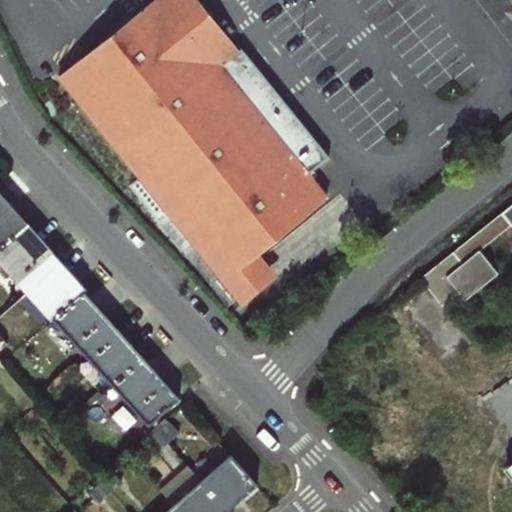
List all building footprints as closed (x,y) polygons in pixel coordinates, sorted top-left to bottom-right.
[(215,64),(162,0),(148,0),(56,76),(239,301),(264,281),(245,258),(254,251),(322,196),(304,174),(324,157),(236,47),(234,49),(215,64)] [(234,49),(193,0),(162,0),(215,64),(234,49)] [(0,248),(24,227),(0,199),(0,248)] [(456,291),(462,299),(478,287),(458,262),(465,255),(481,243),(489,237),(509,262),(511,259),(511,208),(438,268),(436,267),(420,280),(440,304),(456,291)] [(44,279),(34,268),(48,254),(24,227),(0,248),(0,260),(29,293),(44,279)] [(509,262),(489,237),(481,243),(502,268),(509,262)] [(272,274),(254,251),(245,258),(264,281),(272,274)] [(29,293),(52,319),(82,292),(48,254),(34,268),(44,279),(29,293)] [(486,281),(465,255),(458,262),(478,287),(486,281)] [(104,345),(93,333),(107,320),(82,292),(52,319),(88,360),(104,345)] [(111,386),(142,358),(107,320),(93,333),(104,345),(88,360),(111,386)] [(146,425),(177,398),(142,358),(111,386),(99,397),(110,410),(122,398),(146,425)] [(99,397),(111,386),(88,360),(76,371),(99,397)] [(156,436),(163,443),(173,433),(167,426),(156,436)] [(145,445),(152,453),(163,443),(156,436),(145,445)] [(198,483),(224,511),(254,484),(229,456),(198,483)] [(511,463),(501,473),(511,486),(511,463)] [(172,507),(176,511),(222,511),(224,511),(198,483),(190,474),(164,498),(172,507)] [(101,484),(107,492),(118,482),(111,475),(101,484)] [(89,494),(96,501),(107,492),(101,484),(89,494)]
